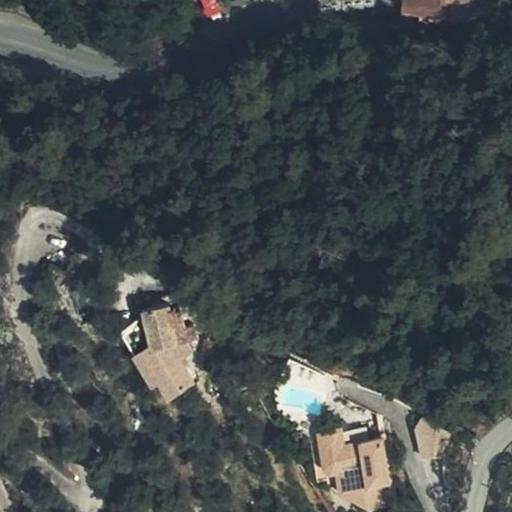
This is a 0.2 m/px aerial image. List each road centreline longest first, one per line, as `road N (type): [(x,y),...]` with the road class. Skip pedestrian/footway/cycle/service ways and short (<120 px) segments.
road 1 (unknown): [(0,419),(31,431),(95,498),(105,487),(39,312),(41,227),(54,219),(186,287)]
road 2 (tertiary): [(0,37),(112,71),(139,71),(163,67),(291,0)]
